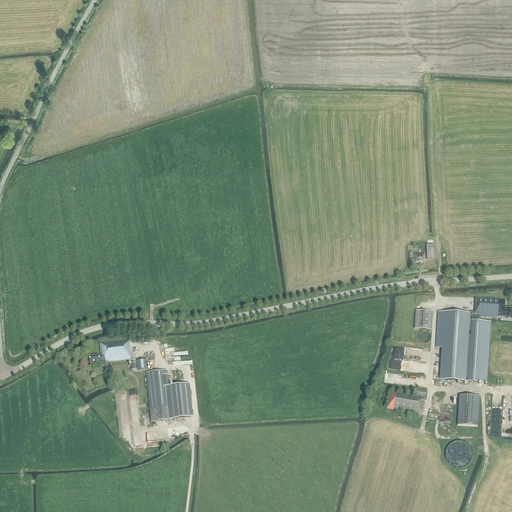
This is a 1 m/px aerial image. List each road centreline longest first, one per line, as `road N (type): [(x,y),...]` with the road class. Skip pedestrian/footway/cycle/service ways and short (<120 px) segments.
road 1 (tertiary): [(5,375),(95,327),(206,322),(381,286),(511,276)]
road 2 (tertiary): [(0,187),(94,0)]
